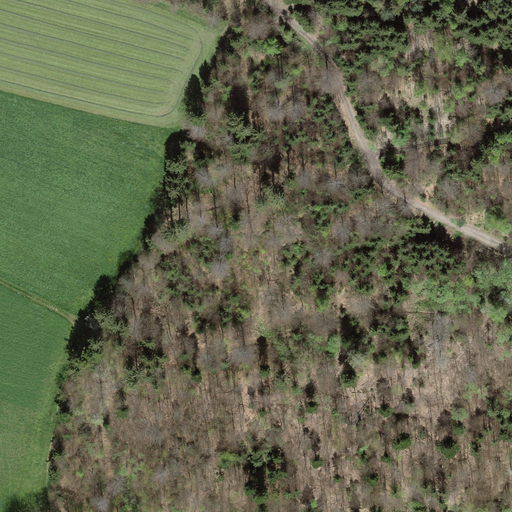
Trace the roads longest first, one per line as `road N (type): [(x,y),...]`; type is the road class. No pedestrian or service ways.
road 1 (track): [(116,395),(220,344),(384,309),(455,309),(511,284)]
road 2 (track): [(511,251),(380,179),(329,66),(262,0)]
road 3 (track): [(101,511),(111,481),(106,418),(116,395),(91,335),(0,282)]
road 4 (track): [(511,130),(365,151)]
